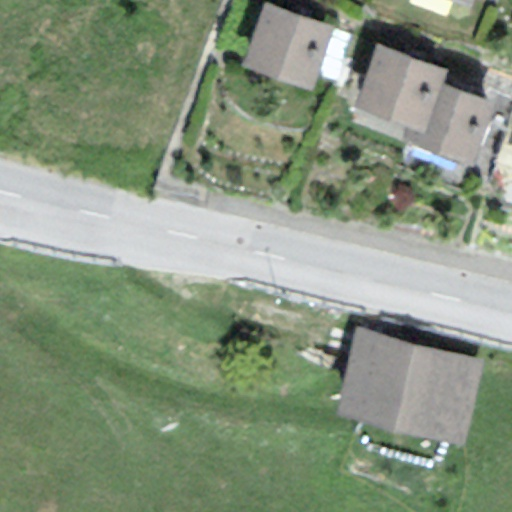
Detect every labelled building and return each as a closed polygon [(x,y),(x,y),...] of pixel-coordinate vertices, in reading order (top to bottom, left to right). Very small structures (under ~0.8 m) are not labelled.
[(473,0),(437,0),(469,11),(473,0)] [(333,28),(263,5),(242,68),(312,91),(333,28)] [(441,86),(445,72),(376,47),(355,111),(408,130),(424,136),(441,86)] [(496,105),(441,86),(424,136),(408,130),(403,144),(473,168),(496,105)] [(483,361),(357,331),(336,419),(462,449),(483,361)]
